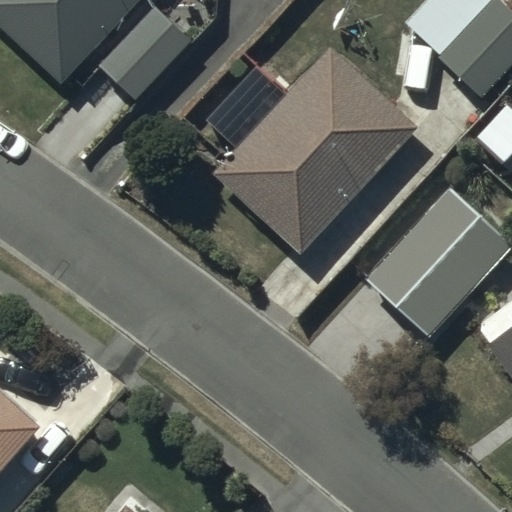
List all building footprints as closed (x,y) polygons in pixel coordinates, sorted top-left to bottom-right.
[(139,0),(0,0),(0,27),(60,83),(139,0)] [(511,8),(502,0),(426,0),(405,22),(484,99),(511,67),(511,8)] [(191,42),(155,8),(99,66),(135,100),(191,42)] [(420,129),(334,47),(215,174),(304,256),(420,129)] [(511,247),(511,245),(450,188),(368,278),(431,336),(511,247)] [(511,300),(480,323),(511,368),(511,300)] [(0,472),(42,427),(0,389),(0,472)]
